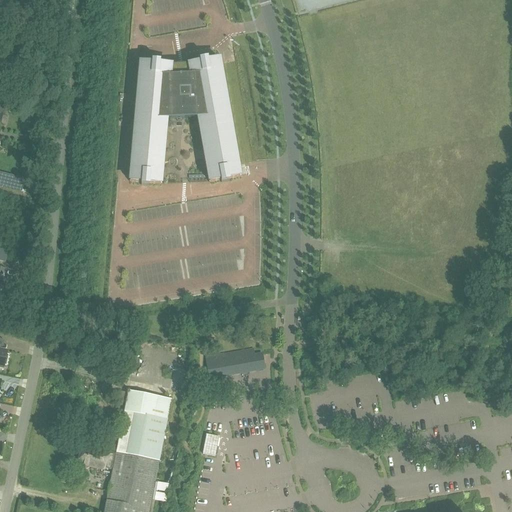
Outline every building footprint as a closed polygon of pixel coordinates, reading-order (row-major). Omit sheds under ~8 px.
[(190,75),(180,75),(180,74),(179,74),(179,73),(178,73),(177,73),(176,73),(176,74),(175,74),(174,75),(174,76),(171,76),(170,76),(171,66),(172,66),(172,65),(169,65),(160,64),(160,62),(152,61),(151,63),(152,63),(142,63),(140,62),(140,64),(141,64),(140,73),(139,73),(139,74),(140,74),(139,84),(138,84),(138,85),(139,85),(138,95),(137,95),(137,96),(138,96),(137,105),(136,105),(136,107),(137,107),(136,116),(135,116),(135,117),(136,117),(135,127),(134,127),(134,128),(135,128),(134,138),(133,138),(133,139),(134,139),(133,148),(132,148),(132,150),(133,150),(133,159),(131,159),(131,160),(132,161),(132,170),(131,170),(130,171),(132,171),(131,181),(130,181),(129,182),(132,182),(141,183),(141,185),(150,186),(150,184),(159,184),(159,185),(161,184),(162,185),(162,183),(161,183),(161,174),(162,174),(163,173),(162,173),(162,163),(163,163),(164,162),(162,162),(163,152),(164,152),(164,151),(163,151),(164,142),(165,142),(165,140),(164,140),(165,131),(166,131),(166,130),(165,130),(166,120),(167,120),(198,118),(198,119),(199,119),(201,128),(199,128),(200,129),(201,129),(202,139),(201,139),(202,140),(203,140),(204,149),(203,149),(203,151),(205,151),(206,160),(205,160),(205,161),(206,161),(208,171),(207,171),(207,172),(208,172),(210,181),(209,181),(209,183),(212,182),(221,180),(221,183),(230,181),(229,179),(238,177),(240,177),(241,177),(241,176),(239,176),(239,171),(238,167),(239,166),(239,165),(238,165),(236,156),(237,156),(237,154),(236,155),(234,145),(235,145),(235,144),(234,144),(232,135),(233,135),(233,133),(232,133),(230,124),(231,124),(231,123),(230,123),(228,113),(230,113),(229,112),(228,112),(227,103),(228,103),(227,101),(226,101),(225,92),(226,92),(226,91),(224,91),(223,81),(224,81),(224,80),(223,80),(221,71),(222,71),(222,69),(221,70),(219,60),(220,60),(220,59),(217,59),(208,61),(208,59),(199,60),(200,62),(191,64),(189,64),(188,64),(188,66),(189,65),(191,75),(190,75)] [(0,173),(0,186),(21,192),(24,180),(0,173)] [(0,305),(1,305),(9,279),(4,277),(6,270),(0,268),(0,305)] [(3,342),(0,341),(0,368),(4,369),(4,365),(6,366),(9,355),(7,355),(7,351),(1,350),(3,342)] [(206,358),(209,379),(265,369),(262,354),(254,355),(253,350),(206,358)] [(128,392),(104,511),(149,511),(171,400),(128,392)] [(219,437),(206,435),(202,454),(215,456),(219,437)] [(104,469),(112,470),(115,454),(107,453),(107,452),(82,448),(78,464),(104,469)]
